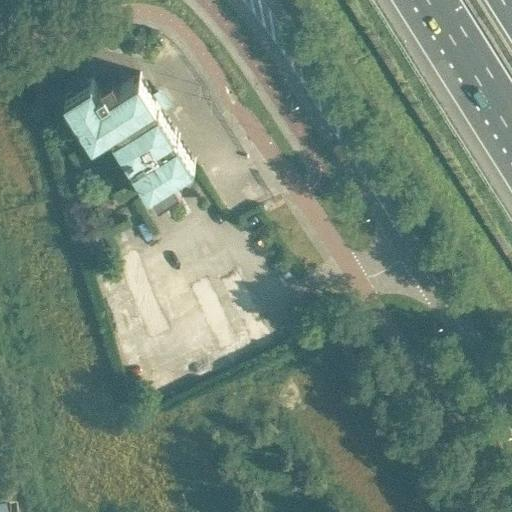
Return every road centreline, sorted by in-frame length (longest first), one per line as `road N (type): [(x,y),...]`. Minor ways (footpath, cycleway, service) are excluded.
road 1 (secondary): [(418,260),(251,0)]
road 2 (residential): [(236,108),(358,282),(418,260)]
road 3 (secondary): [(511,409),(418,260)]
road 4 (motorway): [(438,0),(511,117)]
